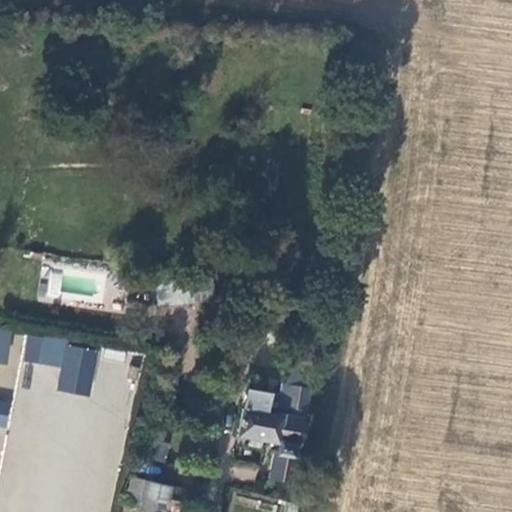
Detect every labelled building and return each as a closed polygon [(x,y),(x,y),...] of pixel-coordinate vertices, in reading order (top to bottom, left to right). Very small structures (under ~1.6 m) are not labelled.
[(200,186),(158,183),(156,222),(197,223),(200,186)] [(192,277),(194,294),(213,291),(213,280),(192,277)] [(187,292),(159,293),(159,303),(188,302),(187,292)] [(224,380),(218,329),(203,331),(210,382),(224,380)] [(99,349),(70,342),(60,388),(90,394),(99,349)] [(292,367),(288,386),(312,391),(315,370),(292,367)] [(281,399),(269,396),(268,411),(279,412),(275,442),(280,444),(278,453),(273,454),(270,480),(296,485),(312,391),(288,386),(284,385),(281,399)] [(269,396),(245,393),(240,437),(252,438),(266,440),(275,442),(279,412),(268,411),(269,396)] [(0,400),(0,426),(6,427),(9,401),(0,400)] [(219,411),(196,415),(200,430),(221,427),(219,411)] [(263,451),(266,440),(252,438),(251,450),(263,451)] [(232,459),(229,476),(255,482),(259,464),(232,459)] [(142,511),(151,484),(135,480),(126,511),(142,511)] [(183,511),(188,492),(151,484),(142,511),(183,511)] [(286,511),(298,511),(300,506),(288,503),(286,511)]
